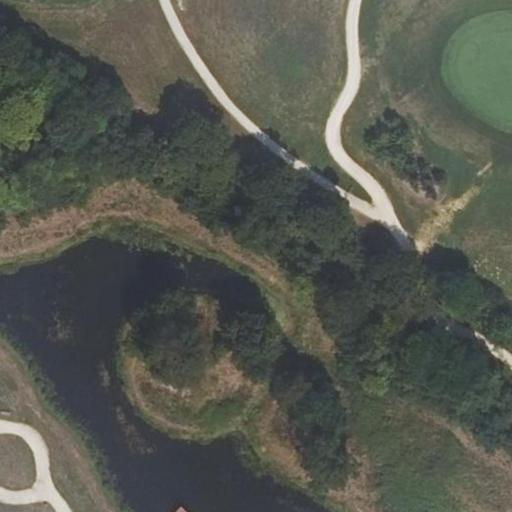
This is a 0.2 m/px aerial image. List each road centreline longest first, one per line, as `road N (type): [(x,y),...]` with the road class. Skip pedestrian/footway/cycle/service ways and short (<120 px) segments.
road 1 (track): [(392,221),(254,128),(202,71),(166,0)]
road 2 (track): [(392,221),(443,315),(511,362)]
road 3 (track): [(65,511),(46,490),(44,458),(25,430),(0,425)]
